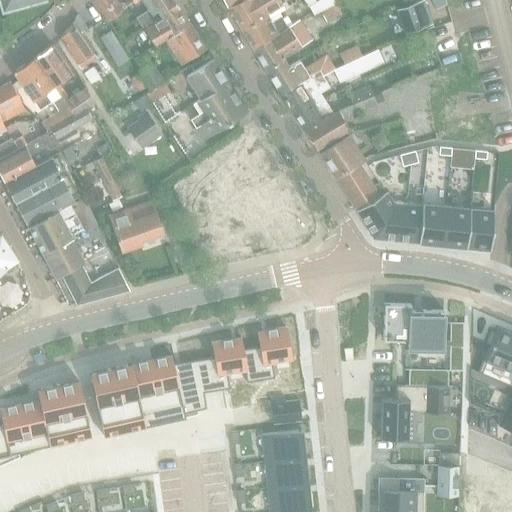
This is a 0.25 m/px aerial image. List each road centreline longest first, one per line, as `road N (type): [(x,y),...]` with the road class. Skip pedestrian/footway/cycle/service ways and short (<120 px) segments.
road 1 (residential): [(201,0),(344,223),(348,262)]
road 2 (secondary): [(65,326),(314,267)]
road 3 (residential): [(344,511),(314,267)]
road 4 (secondary): [(348,262),(414,265),(496,285)]
road 5 (residential): [(0,201),(65,326)]
